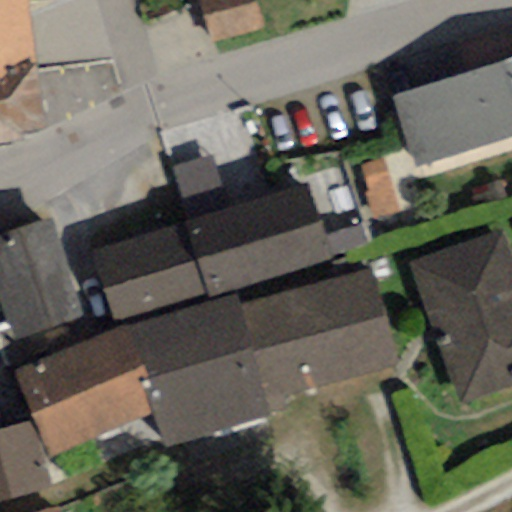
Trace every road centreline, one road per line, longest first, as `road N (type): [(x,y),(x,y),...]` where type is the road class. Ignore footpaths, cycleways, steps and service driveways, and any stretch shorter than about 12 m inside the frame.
road 1 (residential): [(507,0),(164,104)]
road 2 (residential): [(0,185),(164,104)]
road 3 (residential): [(164,104),(0,159)]
